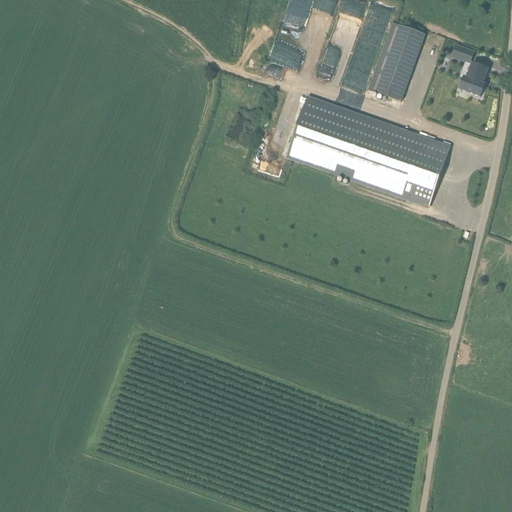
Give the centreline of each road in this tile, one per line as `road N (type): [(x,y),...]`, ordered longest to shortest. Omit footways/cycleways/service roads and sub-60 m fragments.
road 1 (track): [(114,0),(191,41),(213,74),(169,224),(174,236),(455,335)]
road 2 (unclassified): [(421,511),(492,181),(511,47)]
